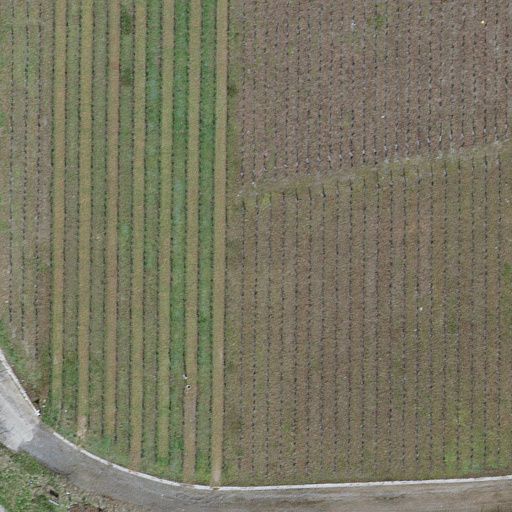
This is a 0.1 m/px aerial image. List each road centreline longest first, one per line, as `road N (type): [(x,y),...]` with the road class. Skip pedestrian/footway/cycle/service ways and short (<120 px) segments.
road 1 (unclassified): [(0,420),(31,455),(90,489),(158,511)]
road 2 (unclassified): [(371,511),(511,500)]
